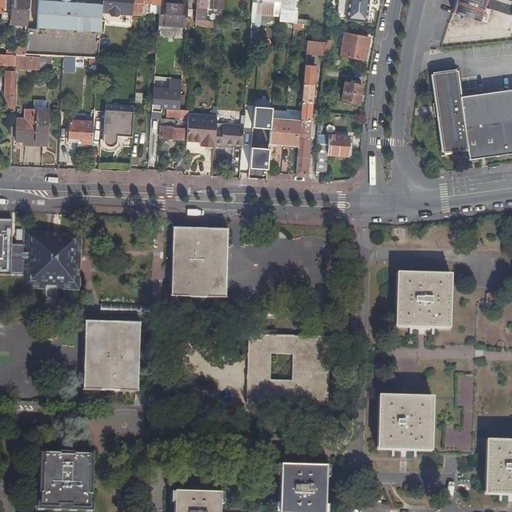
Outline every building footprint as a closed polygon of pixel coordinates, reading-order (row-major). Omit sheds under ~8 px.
[(11,0),(0,0),(0,12),(10,13),(11,0)] [(9,21),(27,22),(28,0),(11,0),(10,13),(9,21)] [(101,1),(88,0),(37,0),(36,30),(99,33),(101,1)] [(102,0),(102,11),(109,12),(112,15),(117,15),(119,12),(132,13),(132,0),(102,0)] [(150,0),(132,0),(132,13),(132,15),(141,15),(142,3),(151,3),(150,0)] [(206,0),(205,9),(196,8),(195,19),(223,21),(224,10),(211,9),(211,0),(206,0)] [(224,0),(196,0),(196,2),(196,4),(196,8),(205,9),(206,0),(211,0),(211,9),(224,10),(224,0)] [(279,21),(289,22),(291,23),(293,0),(261,0),(261,2),(260,15),(279,17),(279,21)] [(366,22),(368,0),(348,0),(346,20),(366,22)] [(456,0),(452,13),(479,21),(479,20),(486,23),(489,13),(483,10),(486,0),(456,0)] [(252,2),(251,18),(260,18),(260,15),(261,2),(252,2)] [(159,13),(160,4),(151,3),(150,12),(159,13)] [(186,26),(187,4),(176,3),(176,5),(160,4),(159,13),(158,24),(186,26)] [(368,38),(345,33),(340,56),(364,60),(368,38)] [(306,53),(323,55),(324,43),(307,41),(306,53)] [(26,47),(15,47),(15,50),(6,50),(5,54),(15,55),(16,55),(25,55),(26,47)] [(0,54),(0,64),(15,65),(16,55),(15,55),(5,54),(0,54)] [(39,69),(39,68),(40,56),(27,55),(25,55),(16,55),(15,65),(15,68),(39,69)] [(40,56),(39,68),(44,68),(45,63),(49,63),(49,56),(40,56)] [(314,66),(305,66),(300,121),(298,145),(295,174),(305,175),(314,66)] [(459,68),(431,72),(442,153),(468,150),(469,159),(511,153),(511,89),(462,96),(459,68)] [(5,109),(14,109),(15,72),(6,72),(5,109)] [(154,89),(153,104),(160,104),(160,108),(167,109),(180,109),(181,96),(182,79),(172,78),(171,90),(154,89)] [(362,85),(344,82),(341,101),(358,104),(362,85)] [(24,144),(36,144),(36,142),(37,109),(25,108),(25,119),(16,118),(15,141),(24,141),(24,144)] [(47,142),(49,110),(37,109),(36,142),(47,142)] [(183,113),(188,113),(189,110),(180,109),(167,109),(166,116),(183,117),(183,113)] [(132,112),(105,110),(103,140),(104,143),(106,145),(108,146),(109,146),(111,146),(113,145),(115,144),(116,143),(116,142),(117,136),(131,136),(132,112)] [(188,114),(186,139),(200,141),(202,115),(188,114)] [(216,123),(217,116),(202,115),(200,141),(206,141),(205,145),(214,146),(216,123)] [(280,119),(271,118),(270,133),(269,142),(278,143),(280,119)] [(162,119),(161,126),(175,127),(175,120),(162,119)] [(280,119),(278,143),(288,144),(290,120),(280,119)] [(92,143),(93,122),(70,120),(68,142),(92,143)] [(290,120),(288,144),(298,145),(300,121),(290,120)] [(216,123),(214,146),(221,146),(222,145),(224,145),(225,124),(216,123)] [(242,146),(243,125),(225,124),(224,145),(242,146)] [(175,127),(161,126),(160,137),(183,139),(184,128),(175,127)] [(270,133),(260,133),(258,160),(262,160),(262,163),(267,164),(269,142),(270,133)] [(327,145),(327,154),(351,155),(352,142),(349,142),(349,136),(328,135),(327,145)] [(327,145),(317,145),(315,169),(326,170),(327,154),(327,145)] [(0,275),(24,276),(23,289),(51,289),(80,290),(80,271),(81,233),(25,231),(25,245),(11,244),(12,220),(0,219),(0,275)] [(227,230),(171,228),(170,296),(225,298),(227,230)] [(449,329),(451,275),(397,274),(395,327),(449,329)] [(139,323),(84,321),(82,390),(135,392),(137,392),(139,323)] [(259,403),(307,405),(308,405),(327,406),(329,337),(248,335),(246,404),(259,404),(259,403)] [(433,398),(379,396),(377,450),(432,452),(433,398)] [(16,402),(17,410),(34,409),(33,400),(16,402)] [(484,495),(511,496),(511,442),(486,441),(484,495)] [(42,465),(41,494),(39,493),(38,508),(56,509),(56,505),(70,506),(70,509),(88,509),(88,495),(87,495),(88,467),(87,467),(87,456),(72,455),(72,457),(59,456),(59,454),(44,454),(43,465),(42,465)] [(324,511),(326,468),(279,466),(277,511),(324,511)] [(218,511),(219,493),(203,492),(192,492),(173,492),(171,511),(218,511)]
